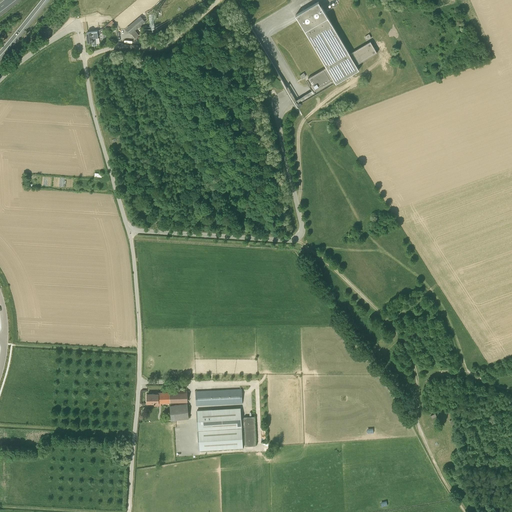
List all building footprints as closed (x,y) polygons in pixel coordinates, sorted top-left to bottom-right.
[(349,53),(318,1),(295,14),(298,20),(326,67),(308,77),(306,76),(304,72),(300,74),(302,78),(304,77),(307,82),(312,90),(294,100),(282,79),(280,80),(285,88),(292,102),(301,115),(302,114),(298,106),(299,106),(301,106),(301,105),(301,103),(359,69),(356,65),(377,52),(370,40),(349,53)] [(145,22),(140,16),(126,28),(131,34),(145,22)] [(113,25),(110,22),(106,26),(103,28),(105,30),(113,25)] [(98,38),(97,32),(86,33),(87,43),(92,42),(92,46),(91,46),(92,46),(97,46),(96,38),(98,38)] [(197,404),(241,402),(241,390),(196,392),(197,404)] [(187,391),(170,391),(170,392),(170,402),(188,401),(187,391)] [(158,394),(147,394),(147,403),(159,403),(170,402),(170,392),(158,393),(158,394)] [(171,420),(189,418),(187,404),(170,406),(171,420)] [(199,451),(243,448),(241,408),(197,410),(199,451)] [(245,446),(256,445),(255,416),(244,417),(245,446)]
